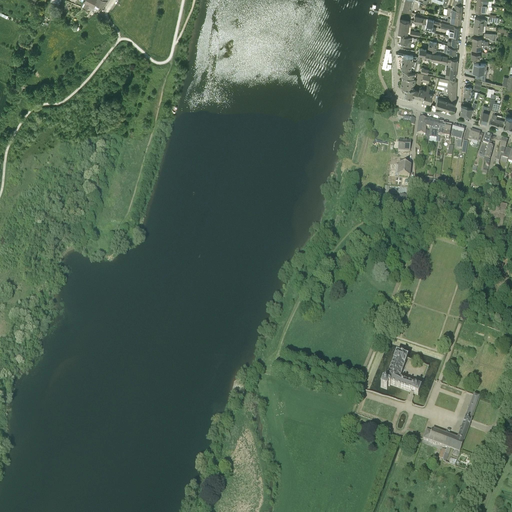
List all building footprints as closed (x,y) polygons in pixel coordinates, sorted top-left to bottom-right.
[(406,2),(404,10),(411,12),(412,8),(414,0),(404,0),(404,2),(405,2),(406,2)] [(452,5),(451,8),(454,9),(461,10),(462,0),(457,0),(457,1),(454,0),(454,1),(452,5)] [(476,4),(475,12),(485,13),(486,5),(476,4)] [(447,7),(446,15),(451,16),(461,17),(461,10),(454,9),(451,8),(447,7)] [(475,17),(474,25),(486,26),(486,19),(483,19),(483,18),(475,17)] [(399,26),(398,33),(407,34),(408,26),(411,27),(411,25),(414,26),(414,23),(414,22),(413,22),(410,22),(409,21),(409,20),(400,19),(399,26)] [(425,25),(425,27),(430,29),(435,30),(435,29),(436,27),(432,26),(433,20),(431,20),(427,19),(426,24),(425,25)] [(441,23),(440,29),(443,30),(443,28),(449,30),(448,35),(458,37),(460,27),(454,26),(450,25),(441,23)] [(474,25),(473,32),(484,33),(483,36),(489,37),(489,38),(495,40),(496,40),(496,35),(496,34),(492,33),(485,33),(486,26),(474,25)] [(445,34),(445,37),(448,38),(448,40),(447,39),(447,43),(457,46),(458,37),(448,35),(445,34)] [(401,36),(400,43),(402,43),(402,46),(403,46),(410,47),(411,37),(409,37),(401,36)] [(429,44),(428,49),(430,49),(432,50),(435,50),(437,42),(429,41),(429,44)] [(441,48),(440,51),(446,52),(456,54),(457,47),(447,45),(446,48),(443,48),(441,47),(441,48)] [(419,47),(418,54),(422,55),(421,58),(430,60),(431,56),(432,53),(430,53),(429,52),(425,52),(426,49),(419,47)] [(391,59),(392,53),(390,52),(391,48),(386,48),(383,67),(391,69),(392,64),(388,63),(389,59),(391,59)] [(431,56),(430,60),(432,60),(439,62),(440,62),(441,55),(435,54),(436,50),(435,50),(432,50),(432,53),(431,56)] [(400,55),(398,55),(399,67),(403,68),(410,69),(416,70),(419,71),(420,63),(419,63),(420,58),(417,57),(401,54),(400,55)] [(441,55),(440,62),(446,64),(448,65),(450,65),(450,67),(456,68),(456,66),(457,63),(457,59),(451,58),(447,58),(447,56),(441,55)] [(472,72),(472,73),(473,73),(475,73),(475,78),(485,81),(485,74),(483,74),(484,69),(486,70),(486,64),(473,63),(472,70),(472,72)] [(446,67),(445,77),(449,78),(455,79),(456,68),(450,67),(450,65),(448,65),(448,67),(446,67)] [(402,70),(401,75),(402,76),(413,78),(414,72),(402,70)] [(401,81),(413,84),(414,78),(413,78),(402,76),(401,81)] [(404,82),(435,105),(452,110),(453,110),(454,107),(455,102),(457,82),(457,81),(455,81),(448,80),(447,87),(444,87),(444,92),(444,93),(444,96),(439,94),(438,97),(404,82)] [(404,95),(403,95),(404,95),(413,97),(413,96),(415,89),(412,89),(405,87),(405,88),(405,89),(404,95)] [(464,88),(463,90),(464,90),(464,95),(466,96),(466,99),(470,100),(471,96),(473,96),(474,92),(471,91),(471,90),(471,89),(472,87),(466,87),(465,87),(464,87),(464,88)] [(415,89),(413,96),(416,97),(417,97),(423,99),(426,90),(419,88),(419,90),(415,89)] [(490,98),(494,99),(494,97),(500,98),(501,94),(495,93),(495,92),(494,92),(494,90),(492,89),(491,91),(491,94),(490,97),(490,98)] [(460,114),(460,115),(461,115),(471,118),(472,112),(472,109),(474,109),(475,108),(477,103),(473,102),(470,108),(462,106),(461,106),(460,108),(460,114)] [(492,117),(489,123),(493,125),(495,117),(496,117),(497,114),(499,105),(498,105),(498,104),(494,102),(492,110),(495,111),(494,113),(492,117)] [(482,115),(480,121),(486,123),(489,113),(489,107),(483,106),(480,115),(482,115)] [(495,117),(493,125),(502,127),(505,117),(501,116),(500,119),(496,117),(495,117)] [(505,117),(502,127),(511,129),(511,116),(511,118),(505,116),(505,117)] [(419,119),(418,126),(426,127),(427,120),(419,119)] [(427,120),(426,127),(429,128),(429,130),(430,130),(433,130),(435,122),(430,121),(427,120)] [(429,135),(429,139),(432,139),(436,139),(436,136),(437,131),(438,131),(439,123),(435,122),(433,130),(430,130),(430,131),(429,135)] [(438,131),(437,135),(438,135),(443,136),(445,126),(443,125),(443,123),(439,123),(438,131)] [(417,133),(417,135),(424,136),(424,137),(426,137),(426,142),(426,143),(428,143),(428,140),(429,140),(429,139),(429,135),(430,131),(425,131),(426,127),(418,126),(417,133)] [(445,126),(443,136),(446,137),(445,140),(448,141),(449,137),(451,127),(445,126)] [(452,131),(451,138),(457,140),(462,141),(462,137),(465,129),(464,129),(453,126),(453,127),(452,131)] [(468,138),(467,140),(471,141),(480,144),(483,135),(470,131),(468,138)] [(482,144),(480,151),(486,154),(488,146),(489,143),(491,138),(485,136),(482,144)] [(501,141),(499,148),(502,149),(500,155),(503,156),(503,157),(508,158),(511,149),(505,148),(507,142),(501,140),(501,141)] [(398,141),(397,150),(409,151),(410,151),(410,142),(398,141)] [(485,157),(484,160),(485,163),(486,165),(487,167),(488,167),(489,161),(493,148),(494,144),(489,143),(488,146),(486,154),(485,156),(485,157)] [(396,165),(395,176),(397,176),(398,176),(409,177),(410,166),(408,166),(409,160),(408,160),(403,159),(402,162),(399,162),(399,165),(398,165),(396,165)] [(500,204),(500,208),(498,214),(505,215),(507,206),(500,204)] [(488,217),(494,218),(495,212),(490,211),(490,210),(486,210),(486,214),(489,215),(488,217)] [(478,232),(499,237),(500,232),(493,230),(479,227),(478,232)] [(390,385),(412,393),(418,395),(420,387),(415,385),(399,379),(407,358),(396,354),(386,381),(383,380),(381,388),(387,390),(388,387),(389,387),(390,385)] [(471,421),(472,420),(480,398),(473,395),(465,419),(471,421)] [(469,427),(470,425),(463,422),(457,438),(453,450),(454,451),(453,455),(458,457),(459,456),(458,456),(460,452),(469,427)] [(451,449),(453,450),(457,438),(432,429),(431,432),(426,430),(423,439),(428,441),(441,446),(446,448),(446,450),(442,449),(441,450),(438,458),(442,459),(443,461),(443,462),(446,463),(451,449)]
